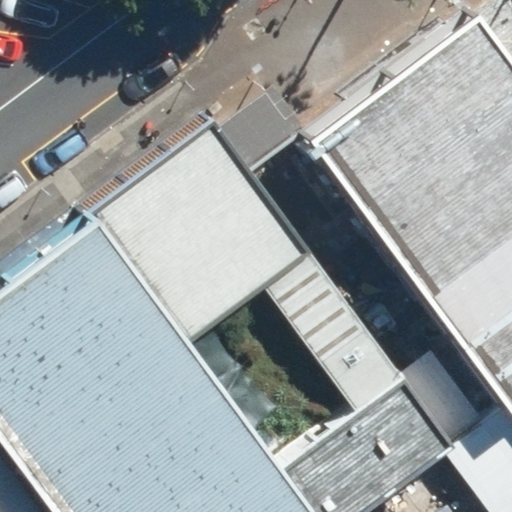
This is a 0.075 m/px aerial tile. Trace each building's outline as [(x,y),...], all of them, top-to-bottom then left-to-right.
[(511,378),(511,80),(453,0),(444,0),(278,121),(482,400),(500,387),(511,378)] [(290,246),(194,115),(71,205),(167,336),(290,246)] [(167,336),(71,205),(0,256),(0,465),(34,511),(295,511),(259,462),(167,336)] [(259,462),(295,511),(330,511),(434,437),(385,371),(259,462)] [(511,378),(500,387),(511,403),(511,378)] [(0,511),(34,511),(0,465),(0,511)]
